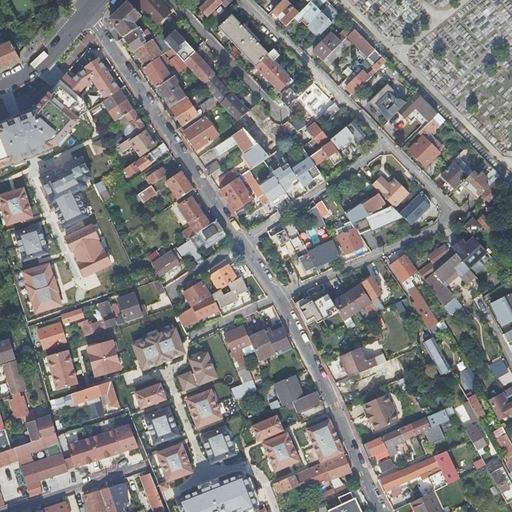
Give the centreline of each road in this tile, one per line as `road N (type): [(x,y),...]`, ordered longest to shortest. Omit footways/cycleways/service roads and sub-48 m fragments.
road 1 (residential): [(281,300),(459,217),(387,144)]
road 2 (residential): [(242,242),(89,8)]
road 3 (residential): [(383,511),(281,300)]
road 4 (residential): [(387,144),(244,0)]
road 5 (residential): [(387,144),(242,242)]
road 6 (residential): [(172,0),(279,115)]
road 7 (residential): [(0,511),(145,463)]
